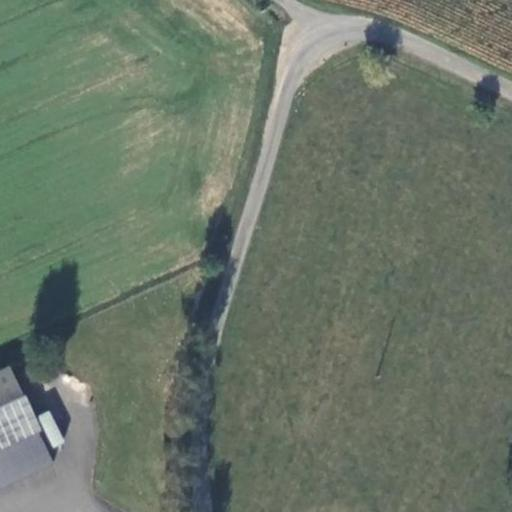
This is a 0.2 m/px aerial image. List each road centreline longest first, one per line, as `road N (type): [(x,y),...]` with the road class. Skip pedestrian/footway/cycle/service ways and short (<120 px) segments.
road 1 (unclassified): [(325,33),(305,50),(285,95),(211,344),(200,396),(202,511)]
road 2 (unclassified): [(511,89),(388,35),(361,28),(325,33)]
